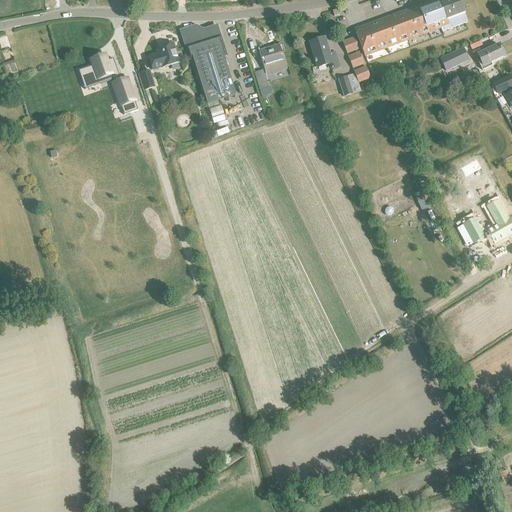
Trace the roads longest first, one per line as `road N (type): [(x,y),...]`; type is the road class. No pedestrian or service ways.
road 1 (track): [(114,15),(249,453)]
road 2 (residential): [(0,26),(100,12),(263,13),(334,0)]
